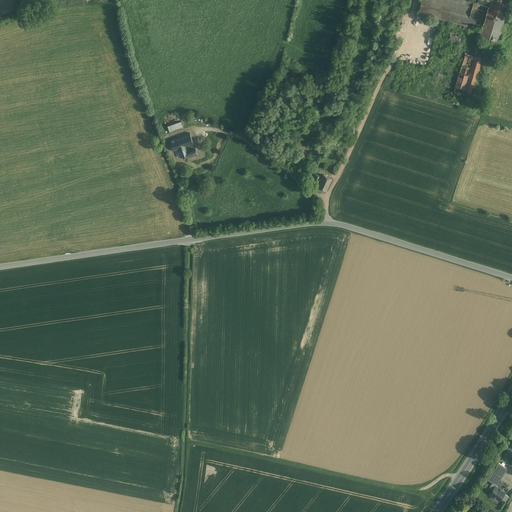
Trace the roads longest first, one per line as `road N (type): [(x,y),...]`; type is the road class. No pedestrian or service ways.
road 1 (tertiary): [(0,267),(330,222),(511,278)]
road 2 (track): [(326,222),(323,204),(417,0)]
road 3 (primary): [(435,511),(511,395)]
